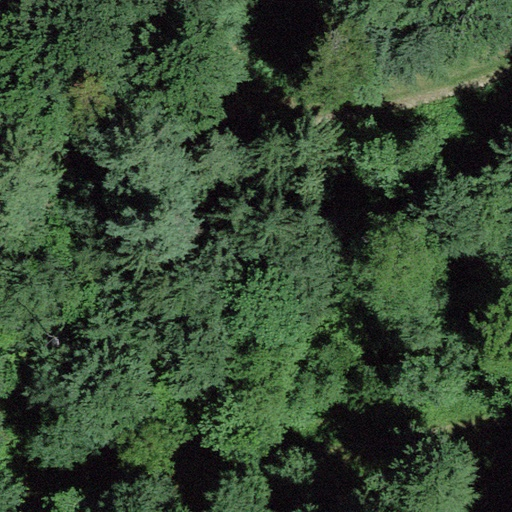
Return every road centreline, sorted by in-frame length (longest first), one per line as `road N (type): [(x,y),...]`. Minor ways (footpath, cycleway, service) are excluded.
road 1 (track): [(0,109),(86,92),(324,92),(479,66),(511,51)]
road 2 (track): [(0,479),(174,476),(511,412)]
